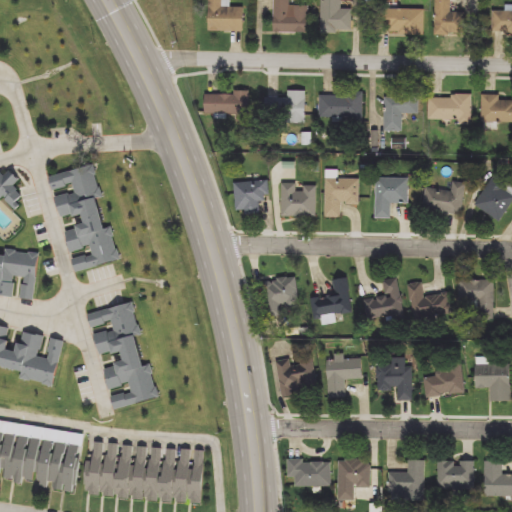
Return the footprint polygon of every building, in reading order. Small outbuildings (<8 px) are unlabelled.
[(243,31),(208,31),(208,0),(230,0),(230,7),(243,7),(243,31)] [(291,0),(291,5),(309,5),(309,31),(275,31),(275,0),(291,0)] [(322,32),(322,0),(342,0),(342,9),(352,9),(353,32),(322,32)] [(452,0),(452,12),(466,12),(466,34),(436,34),(436,0),(452,0)] [(385,34),(385,9),(425,9),(425,34),(385,34)] [(511,12),(511,34),(494,34),(494,10),(511,10),(511,12)] [(307,123),(269,124),(268,98),(288,97),(288,91),(306,90),(307,123)] [(206,92),(250,93),(250,115),(206,114),(206,92)] [(363,93),(363,125),(348,125),(348,118),(322,118),(322,93),(363,93)] [(473,94),(473,121),(430,121),(430,94),(473,94)] [(500,100),(511,100),(511,123),(483,123),(483,94),(500,94),(500,100)] [(403,113),(403,132),(385,132),(385,96),(420,96),(420,113),(403,113)] [(120,262),(75,271),(72,258),(90,254),(89,249),(70,253),(65,229),(82,225),(80,215),(60,219),(55,193),(53,194),(49,174),(95,165),(102,198),(97,199),(103,228),(113,226),(120,262)] [(476,206),(497,174),(511,184),(511,203),(500,222),(476,206)] [(0,193),(0,181),(7,176),(23,197),(10,207),(0,193)] [(325,218),(325,178),(360,178),(360,204),(341,204),(341,218),(325,218)] [(391,202),(391,219),(376,219),(376,178),(409,178),(409,202),(391,202)] [(235,183),(268,181),(269,202),(260,202),(261,214),(237,215),(235,183)] [(427,187),(450,192),(452,181),(467,184),(461,216),(423,209),(427,187)] [(317,218),(282,218),(282,184),(317,184),(317,218)] [(0,251),(39,256),(34,300),(16,298),(17,297),(0,295),(0,251)] [(265,282),(297,278),(301,308),(283,310),(284,316),(270,318),(265,282)] [(349,278),(353,313),(315,317),(313,298),(335,296),(334,280),(349,278)] [(405,317),(368,322),(366,300),(386,297),(384,280),(399,278),(405,317)] [(461,281),(494,281),(494,320),(476,320),(476,305),(461,305),(461,281)] [(450,293),(454,314),(415,321),(409,285),(423,283),(426,298),(450,293)] [(159,399),(114,408),(112,396),(131,392),(130,385),(109,389),(104,368),(122,364),(119,351),(99,356),(93,330),(92,330),(88,313),(134,303),(141,335),(135,336),(142,366),(152,363),(159,399)] [(0,369),(0,326),(10,328),(6,350),(17,352),(20,332),(44,336),(41,357),(47,358),(50,338),(63,341),(56,386),(20,380),(21,373),(0,369)] [(364,379),(346,380),(347,398),(329,399),(328,355),(345,355),(345,359),(363,358),(364,379)] [(314,356),(319,390),(283,395),(278,361),(314,356)] [(407,358),(407,366),(413,366),(413,401),(399,401),(398,388),(379,388),(379,365),(392,365),(391,358),(407,358)] [(511,364),(511,401),(489,401),(489,389),(478,389),(478,364),(511,364)] [(466,394),(427,397),(424,370),(463,367),(466,394)] [(0,432),(82,447),(74,494),(37,487),(38,485),(0,479),(0,432)] [(100,497),(85,496),(89,443),(103,444),(100,497)] [(115,498),(100,497),(103,444),(118,445),(115,498)] [(130,499),(115,498),(118,445),(133,446),(130,499)] [(145,500),(130,499),(133,446),(148,447),(145,500)] [(159,501),(145,500),(148,447),(163,448),(159,501)] [(174,502),(159,501),(163,448),(178,448),(174,502)] [(189,502),(174,502),(178,448),(193,449),(189,502)] [(204,503),(189,502),(193,449),(207,450),(204,503)] [(426,460),(426,501),(390,501),(390,473),(409,473),(409,460),(426,460)] [(476,490),(440,490),(440,460),(475,460),(476,490)] [(332,461),(332,487),(296,487),(296,479),(289,479),(289,461),(332,461)] [(371,488),(355,488),(355,501),(339,501),(339,461),(371,461),(371,488)] [(511,497),(486,498),(485,461),(504,461),(504,475),(511,474),(511,497)]
